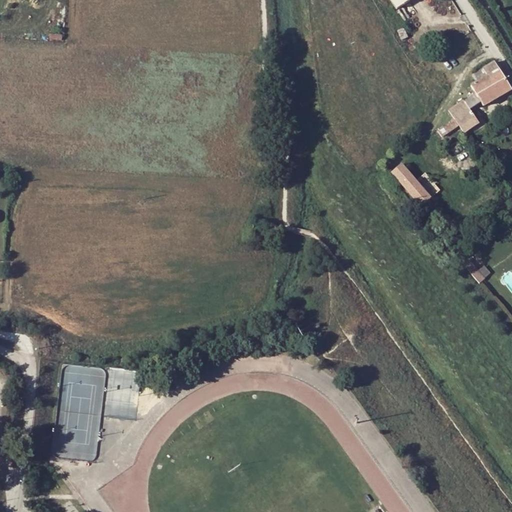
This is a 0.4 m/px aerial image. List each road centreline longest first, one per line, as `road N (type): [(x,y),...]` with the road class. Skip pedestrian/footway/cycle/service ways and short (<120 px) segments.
road 1 (track): [(289,229),(288,144),(265,51),(262,0)]
road 2 (residential): [(15,492),(32,380),(0,349)]
